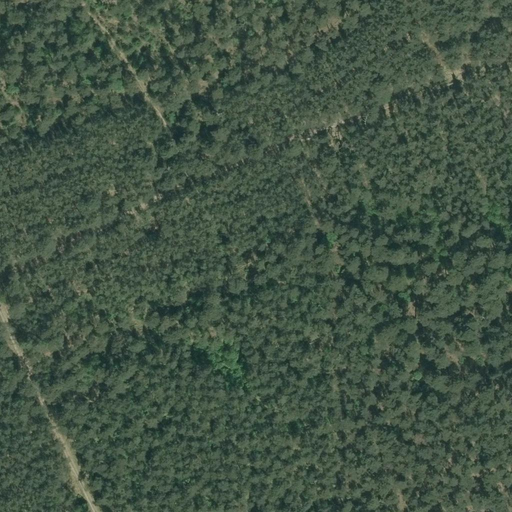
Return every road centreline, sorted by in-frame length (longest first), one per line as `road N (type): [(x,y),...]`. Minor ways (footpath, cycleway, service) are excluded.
road 1 (track): [(0,280),(189,176),(511,57)]
road 2 (track): [(102,511),(0,304)]
road 3 (track): [(189,176),(78,0)]
